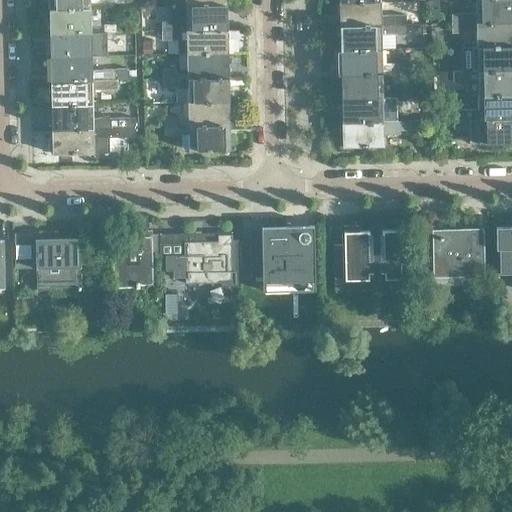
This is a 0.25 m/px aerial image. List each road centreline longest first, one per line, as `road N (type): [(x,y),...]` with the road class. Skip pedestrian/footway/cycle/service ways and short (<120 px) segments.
road 1 (residential): [(18,194),(276,187)]
road 2 (residential): [(276,187),(511,183)]
road 3 (residential): [(276,187),(273,0)]
